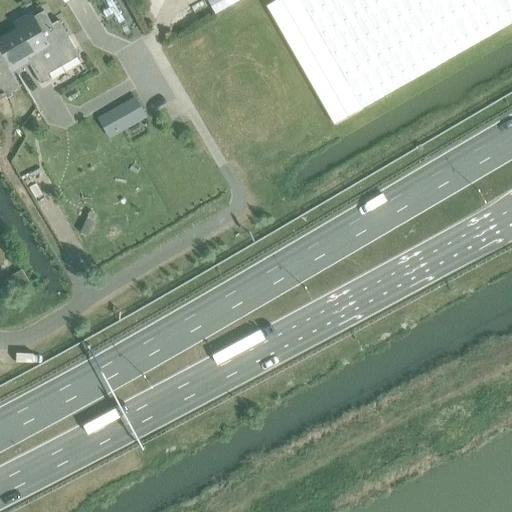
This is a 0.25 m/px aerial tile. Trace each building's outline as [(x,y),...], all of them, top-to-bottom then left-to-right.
[(115,0),(102,0),(107,7),(101,10),(107,21),(113,18),(117,25),(127,19),(115,0)] [(207,0),(216,14),(241,0),(207,0)] [(511,0),(300,0),(363,111),(511,25),(511,0)] [(19,31),(0,41),(0,46),(14,71),(28,63),(41,85),(42,85),(41,83),(48,79),(49,81),(50,80),(47,74),(78,56),(78,57),(79,57),(59,21),(58,22),(58,23),(53,26),(44,11),(43,12),(44,13),(33,19),(31,15),(30,15),(30,16),(17,24),(16,23),(15,24),(19,31)] [(0,97),(17,88),(9,74),(14,71),(0,46),(0,97)] [(135,97),(97,118),(109,139),(147,118),(135,97)] [(0,302),(31,284),(23,271),(0,283),(0,302)]
